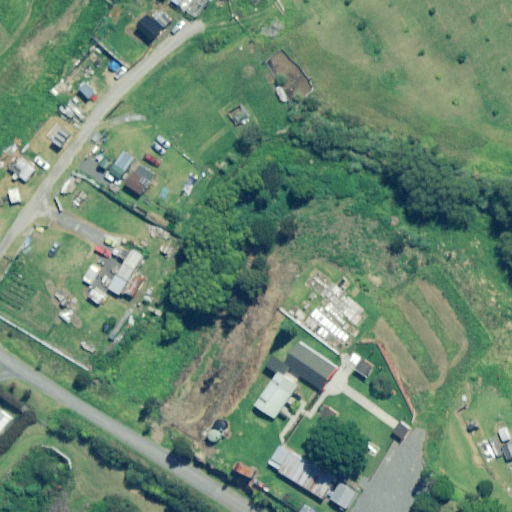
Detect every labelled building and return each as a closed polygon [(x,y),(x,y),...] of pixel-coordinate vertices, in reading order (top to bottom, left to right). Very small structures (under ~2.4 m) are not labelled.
[(140,195),(152,173),(137,165),(125,186),(140,195)] [(120,274),(130,281),(146,258),(135,251),(120,274)] [(130,281),(120,274),(110,288),(121,295),(130,281)] [(286,377),(291,370),(323,392),(339,369),(300,342),(286,364),(275,356),(267,367),(278,375),(256,406),(276,420),(299,386),(286,377)] [(511,441),(507,428),(497,431),(503,445),(511,441)] [(342,480),(286,445),(274,464),(330,499),(342,480)] [(347,509),(356,493),(341,484),(332,500),(347,509)]
